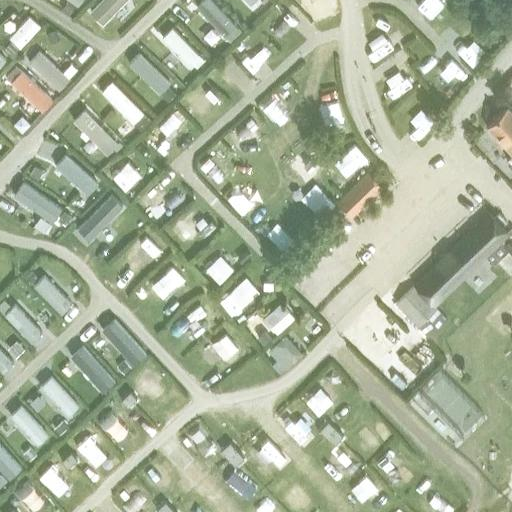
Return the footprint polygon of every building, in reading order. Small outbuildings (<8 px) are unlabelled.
[(120,0),(96,0),(90,7),(102,19),(120,0)] [(241,27),(215,0),(197,0),(196,1),(229,38),(241,27)] [(40,21),(29,12),(9,34),(20,44),(40,21)] [(68,74),(40,47),(29,58),(57,85),(68,74)] [(170,78),(140,48),(128,59),(159,90),(170,78)] [(52,96),(20,66),(10,76),(42,107),(52,96)] [(144,108),(112,76),(101,87),(133,119),(144,108)] [(117,140),(83,105),(72,116),(106,151),(117,140)] [(511,164),(511,112),(506,106),(486,126),(511,153),(505,158),(511,164)] [(97,180),(66,150),(55,161),(87,191),(97,180)] [(367,172),(349,189),(337,201),(351,215),(381,186),(367,172)] [(62,203),(22,176),(12,190),(52,218),(62,203)] [(123,202),(111,190),(77,223),(89,235),(123,202)] [(439,259),(414,283),(433,303),(507,232),(488,212),(448,250),(439,259)] [(72,300),(44,272),(33,283),(61,311),(72,300)] [(42,329),(14,300),(3,310),(31,339),(42,329)] [(146,350),(114,314),(102,326),(134,361),(146,350)] [(284,368),(302,353),(284,334),(267,349),(276,359),(271,364),(278,373),(284,368)] [(115,377),(84,342),(71,353),(102,388),(115,377)] [(13,359),(0,345),(0,367),(2,370),(13,359)] [(79,402),(52,372),(41,382),(67,412),(79,402)] [(48,431),(21,402),(9,413),(36,441),(48,431)] [(21,464),(0,440),(0,464),(9,475),(21,464)]
